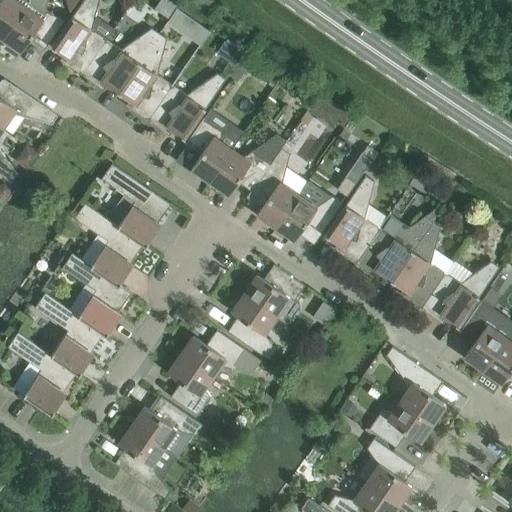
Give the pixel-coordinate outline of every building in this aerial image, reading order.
[(27,0),(0,0),(0,36),(2,38),(27,0)] [(30,38),(44,48),(63,21),(45,8),(46,0),(27,0),(2,38),(21,51),(30,38)] [(82,74),(105,39),(91,29),(98,0),(83,0),(51,47),(68,59),(66,62),(80,72),(82,74)] [(65,0),(70,12),(77,0),(65,0)] [(168,0),(159,0),(154,8),(168,19),(177,6),(168,0)] [(176,8),(166,22),(185,35),(195,21),(176,8)] [(117,93),(159,33),(151,27),(120,49),(105,39),(82,74),(84,75),(98,85),(101,81),(117,93)] [(148,119),(171,85),(157,75),(166,38),(159,33),(117,93),(134,104),(132,107),(146,117),(146,118),(148,119)] [(171,85),(148,119),(150,120),(164,130),(167,127),(184,139),(225,78),(217,73),(186,95),(171,85)] [(51,124),(57,115),(4,78),(3,79),(15,87),(9,96),(0,90),(0,124),(3,126),(12,113),(51,124)] [(209,181),(231,149),(244,131),(243,131),(242,132),(230,124),(222,131),(203,118),(185,145),(200,155),(191,168),(209,181)] [(0,149),(0,130),(3,126),(0,124),(0,174),(11,182),(17,173),(0,149)] [(231,149),(209,181),(228,194),(237,181),(251,190),(251,191),(281,147),(286,141),(276,135),(243,157),(231,149)] [(251,190),(246,197),(261,207),(257,214),(275,227),(297,195),(281,184),(290,153),(281,147),(251,191),(251,190)] [(366,167),(368,168),(374,159),(363,151),(337,189),(347,195),(366,167)] [(117,226),(145,245),(159,225),(156,223),(170,203),(111,163),(101,178),(134,201),(117,225),(117,226)] [(355,262),(379,228),(364,218),(374,181),(365,175),(324,235),(341,247),(339,250),(354,260),(353,261),(355,262)] [(297,195),(275,227),(294,239),(298,233),(313,243),(342,202),(331,195),(315,207),(297,195)] [(117,226),(117,225),(84,202),(74,218),(107,240),(90,265),(130,293),(131,292),(119,284),(132,265),(129,263),(142,244),(145,246),(145,245),(117,226)] [(374,270),(391,281),(432,221),(440,210),(436,207),(393,238),(379,228),(355,262),(357,263),(372,273),(374,270)] [(421,307),(445,273),(430,263),(440,226),(432,221),(391,281),(407,292),(405,296),(419,306),(421,307)] [(90,265),(72,252),(62,267),(95,290),(78,314),(95,327),(106,335),(120,315),(116,312),(130,293),(90,265)] [(445,273),(421,307),(423,309),(423,308),(438,318),(440,315),(457,327),(499,267),(490,261),(473,274),(456,263),(448,275),(445,273)] [(295,298),(304,285),(273,264),(263,278),(257,274),(244,293),(275,315),(287,323),(298,308),(296,300),(295,298)] [(95,327),(78,314),(45,292),(34,307),(67,330),(51,354),(79,374),(93,354),(89,352),(102,333),(106,335),(95,327)] [(263,333),(275,315),(244,293),(231,312),(237,316),(227,331),(268,359),(275,349),(263,333)] [(481,301),(458,333),(473,343),(464,357),(483,369),(511,327),(511,321),(488,306),(481,301)] [(511,327),(483,369),(502,382),(511,369),(511,370),(511,327)] [(261,361),(243,348),(216,329),(206,344),(193,335),(180,354),(212,376),(220,364),(230,367),(252,373),(261,361)] [(79,374),(51,354),(18,331),(7,346),(40,369),(23,395),(51,414),(65,394),(62,391),(75,372),(79,375),(79,374)] [(432,395),(442,380),(391,345),(385,354),(409,387),(400,401),(432,422),(445,404),(432,395)] [(204,387),(212,376),(180,354),(167,373),(180,382),(170,396),(197,415),(210,396),(204,387)] [(131,425),(163,447),(175,429),(195,434),(202,424),(160,396),(150,410),(144,406),(131,425)] [(419,441),(432,422),(400,401),(392,412),(382,409),(368,428),(396,447),(406,432),(419,441)] [(208,425),(217,431),(223,422),(214,416),(208,425)] [(151,465),(163,447),(131,425),(118,444),(124,448),(114,463),(165,497),(169,490),(151,465)] [(211,440),(217,431),(208,425),(202,434),(211,440)] [(366,482),(398,504),(411,485),(405,481),(415,466),(373,438),(366,448),(378,464),(366,482)] [(392,511),(398,504),(366,482),(354,500),(334,495),(327,505),(337,511),(392,511)] [(329,511),(308,497),(301,508),(303,511),(329,511)] [(185,511),(194,511),(197,509),(200,505),(192,499),(184,511),(185,511)]
